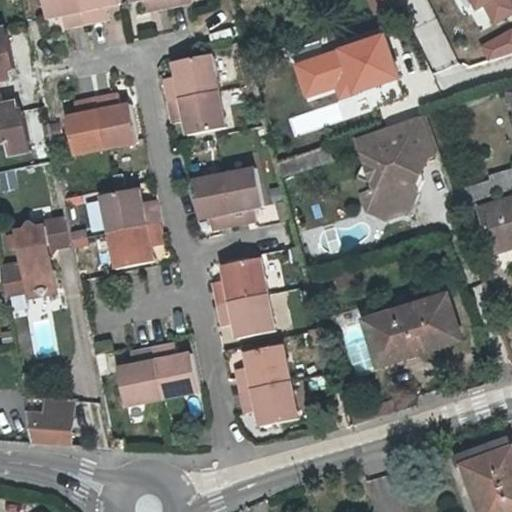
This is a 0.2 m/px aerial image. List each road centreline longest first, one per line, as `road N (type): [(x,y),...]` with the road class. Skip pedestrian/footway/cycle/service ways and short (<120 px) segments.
road 1 (residential): [(237,482),(511,395)]
road 2 (residential): [(235,471),(184,256)]
road 3 (residential): [(184,256),(137,52)]
road 4 (residential): [(124,501),(43,466),(0,462)]
